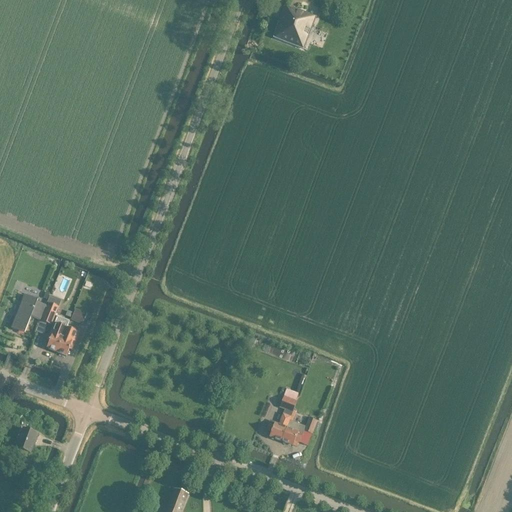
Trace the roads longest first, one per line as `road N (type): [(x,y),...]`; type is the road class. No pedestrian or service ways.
road 1 (unclassified): [(87,409),(242,0)]
road 2 (unclassified): [(356,511),(87,409)]
